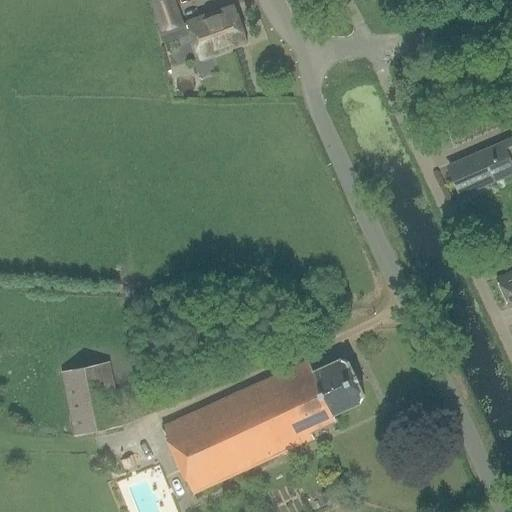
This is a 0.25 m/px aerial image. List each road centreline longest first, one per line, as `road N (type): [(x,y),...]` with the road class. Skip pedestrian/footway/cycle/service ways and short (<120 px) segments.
road 1 (tertiary): [(507,511),(317,108),(306,60)]
road 2 (residential): [(511,339),(369,46)]
